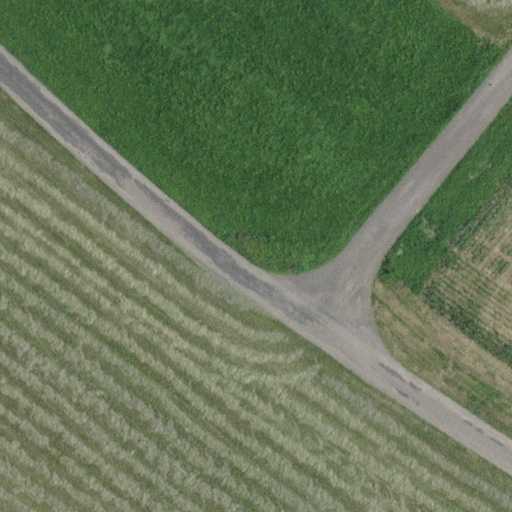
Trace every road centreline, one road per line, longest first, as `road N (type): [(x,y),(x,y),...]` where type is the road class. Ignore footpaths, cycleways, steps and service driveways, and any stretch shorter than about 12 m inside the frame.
road 1 (residential): [(511,447),(184,219),(0,57)]
road 2 (track): [(511,84),(320,317)]
